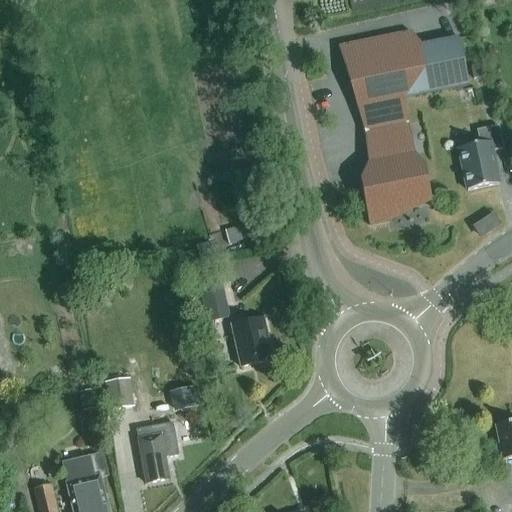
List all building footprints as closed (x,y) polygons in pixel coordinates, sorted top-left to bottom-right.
[(404,0),(348,0),(351,12),(404,0)] [(374,182),(364,184),(363,180),(361,181),(371,225),(387,222),(384,208),(427,200),(427,201),(429,201),(422,169),(420,169),(421,173),(415,174),(401,101),(468,87),(458,38),(409,48),(406,33),(340,47),(342,54),(359,110),(365,109),(374,182)] [(458,150),(467,192),(498,185),(492,153),(504,150),(499,127),(477,131),(480,146),(458,150)] [(480,238),(499,226),(493,217),(475,228),(480,238)] [(198,288),(207,325),(230,319),(222,283),(198,288)] [(240,370),(272,363),(262,320),(231,327),(240,370)] [(108,412),(134,408),(130,380),(104,384),(108,412)] [(497,427),(495,428),(502,462),(511,460),(511,424),(509,425),(507,421),(498,423),(497,427)] [(145,486),(169,482),(165,460),(168,460),(164,436),(157,438),(156,432),(141,434),(142,441),(137,441),(145,486)] [(102,454),(62,464),(66,484),(65,484),(71,511),(108,511),(100,479),(107,477),(102,454)] [(33,490),(38,511),(57,511),(52,486),(33,490)]
